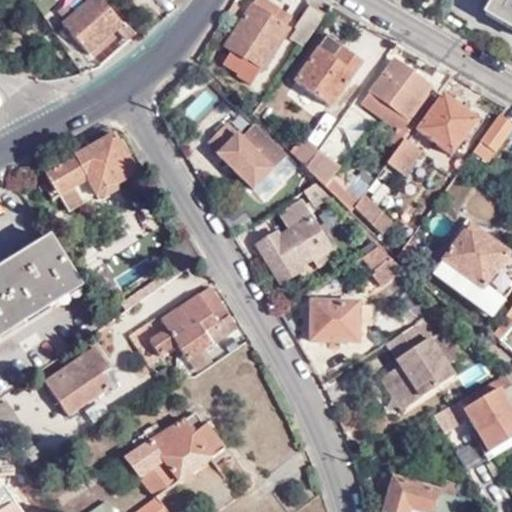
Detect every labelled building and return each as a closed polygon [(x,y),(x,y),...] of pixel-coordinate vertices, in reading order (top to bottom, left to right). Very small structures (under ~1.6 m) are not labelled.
[(63,26),(89,57),(117,33),(124,42),(134,35),(98,0),(81,0),(86,5),(75,16),(66,7),(58,14),(66,23),(63,26)] [(256,0),(252,6),(283,25),(289,17),(261,0),(256,0)] [(511,0),(495,0),(487,15),(511,29),(511,0)] [(296,28),(309,39),(326,14),(313,5),(296,28)] [(240,69),(257,80),(290,30),(283,25),(252,6),(225,48),(245,62),(240,69)] [(89,57),(99,69),(136,38),(134,35),(124,42),(117,33),(89,57)] [(296,83),(329,108),(361,65),(326,40),(296,83)] [(415,127),(434,102),(426,94),(430,88),(394,61),(370,93),(415,127)] [(407,138),(415,127),(370,93),(362,104),(397,131),(407,138)] [(443,96),(418,131),(454,157),(479,121),(443,96)] [(511,131),(511,123),(501,115),(482,142),(496,152),(511,131)] [(216,156),(253,192),(286,158),(253,126),(239,140),(225,126),(207,144),(218,155),(216,156)] [(273,136),(307,169),(318,152),(301,139),(296,143),(280,128),(273,136)] [(397,131),(389,142),(399,149),(407,138),(397,131)] [(113,137),(40,181),(52,203),(60,198),(70,215),(135,176),(113,137)] [(399,149),(388,165),(403,176),(421,151),(406,140),(399,149)] [(482,142),(474,153),(489,163),(496,152),(482,142)] [(307,169),(338,199),(353,213),(355,210),(361,202),(333,176),(339,169),(318,152),(307,169)] [(333,176),(361,202),(361,201),(365,197),(369,191),(339,169),(333,176)] [(326,197),(314,185),(300,194),(313,207),(326,197)] [(355,210),(382,237),(392,223),(365,197),(361,201),(361,202),(355,210)] [(303,204),(280,217),(290,234),(280,240),(278,236),(256,250),(280,289),(303,275),(301,271),(314,264),(319,272),(330,265),(334,253),(303,204)] [(435,275),(496,318),(511,295),(511,256),(470,226),(435,275)] [(200,262),(185,238),(162,254),(178,277),(200,262)] [(423,248),(411,239),(398,257),(408,267),(423,248)] [(0,339),(81,289),(50,240),(19,260),(0,271),(0,339)] [(393,263),(379,249),(364,261),(376,277),(393,263)] [(393,263),(376,277),(372,279),(380,290),(403,273),(393,263)] [(216,321),(226,315),(211,292),(161,323),(167,331),(206,305),(216,321)] [(357,343),(358,305),(312,304),(312,343),(357,343)] [(188,364),(236,331),(226,315),(216,321),(206,305),(167,331),(167,332),(177,346),(178,349),(188,364)] [(511,309),(493,335),(511,352),(511,309)] [(453,379),(446,368),(429,342),(435,338),(424,321),(393,341),(403,358),(397,362),(400,367),(387,375),(407,408),(453,379)] [(237,333),(236,331),(188,364),(237,333)] [(167,332),(154,341),(164,355),(177,346),(167,332)] [(446,368),(459,359),(442,333),(435,338),(429,342),(446,368)] [(164,355),(154,341),(150,344),(161,361),(178,349),(177,346),(164,355)] [(403,358),(393,341),(386,345),(397,362),(403,358)] [(70,419),(111,392),(102,377),(111,371),(98,350),(46,383),(70,419)] [(511,413),(500,394),(511,386),(511,372),(433,417),(442,433),(469,419),(488,454),(511,439),(511,413)] [(407,408),(387,375),(380,379),(401,412),(407,408)] [(24,428),(7,402),(0,405),(0,427),(7,439),(24,428)] [(123,455),(148,499),(225,456),(200,412),(123,455)] [(455,485),(439,480),(435,494),(395,481),(386,511),(453,511),(457,500),(450,498),(455,485)] [(28,511),(6,481),(0,484),(0,511),(28,511)] [(166,511),(157,497),(133,511),(166,511)]
